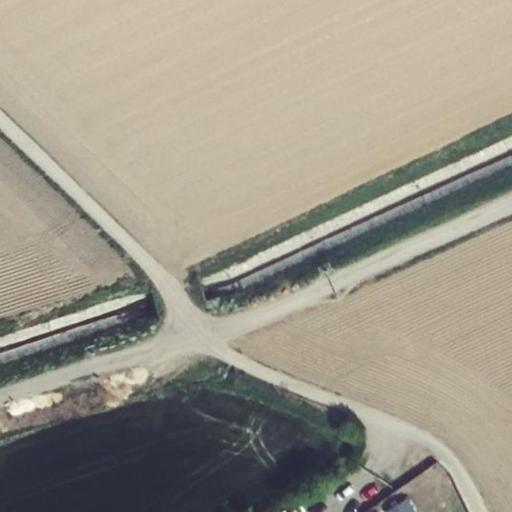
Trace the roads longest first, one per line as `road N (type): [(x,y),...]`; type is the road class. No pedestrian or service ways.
road 1 (residential): [(482,511),(445,450),(223,355),(197,336),(146,262),(0,118)]
road 2 (track): [(511,198),(262,314),(0,399)]
